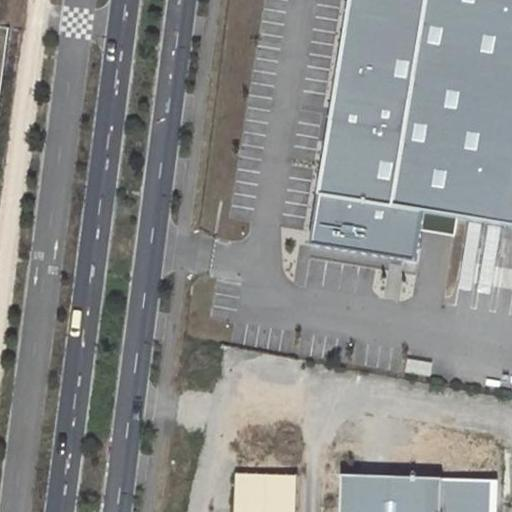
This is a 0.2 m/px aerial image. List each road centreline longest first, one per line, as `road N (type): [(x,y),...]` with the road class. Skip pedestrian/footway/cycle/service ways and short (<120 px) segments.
road 1 (unknown): [(317,0),(270,258),(277,283),(294,307),(327,321),(511,355)]
road 2 (primary): [(117,511),(183,0)]
road 3 (primary): [(126,0),(62,511)]
